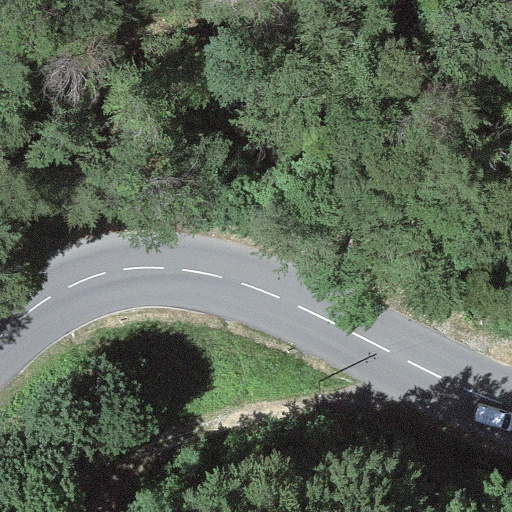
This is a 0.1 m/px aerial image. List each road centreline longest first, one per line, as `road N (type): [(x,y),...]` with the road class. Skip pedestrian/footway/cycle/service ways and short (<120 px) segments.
road 1 (secondary): [(511,407),(202,271),(124,269),(92,277),(58,292),(0,340)]
road 2 (track): [(108,511),(154,452),(177,436),(333,404),(485,351),(511,349)]
